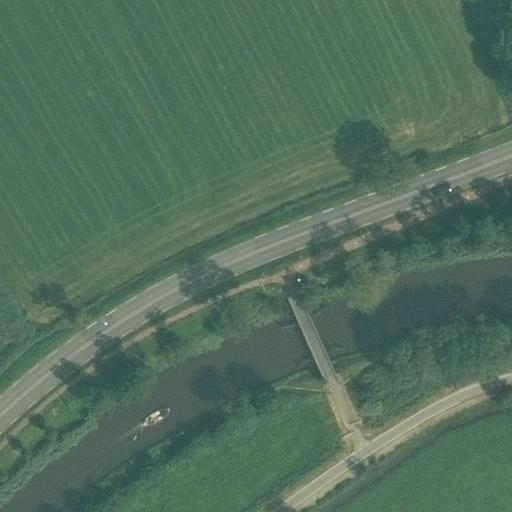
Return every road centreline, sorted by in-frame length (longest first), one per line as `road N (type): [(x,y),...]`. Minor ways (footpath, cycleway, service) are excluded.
road 1 (primary): [(0,417),(117,322),(207,273),(511,157)]
road 2 (unclassified): [(511,379),(430,412),(364,451)]
